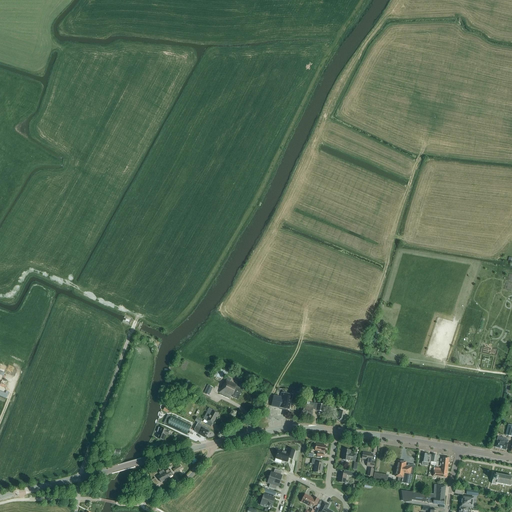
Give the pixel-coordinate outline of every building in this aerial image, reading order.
[(124,320),(130,323),(133,319),(126,315),(124,320)] [(219,371),(217,370),(214,375),(218,377),(221,379),(222,376),(225,377),(227,374),(219,371)] [(224,383),(220,390),(219,393),(230,398),(231,396),(238,400),(243,389),(244,387),(239,384),(238,387),(237,387),(238,385),(230,382),(231,379),(227,377),(225,383),(224,383)] [(282,391),(282,393),(281,398),(274,396),(272,406),(289,410),(292,395),(287,394),(287,392),(282,391)] [(317,410),(319,410),(319,411),(323,412),(324,405),(314,403),(309,402),(307,402),(307,405),(302,404),(301,413),(305,414),(307,415),(312,415),(313,410),(317,410)] [(210,408),(204,419),(208,422),(207,425),(211,427),(212,424),(213,424),(219,413),(213,410),(210,408)] [(167,425),(176,430),(187,435),(191,425),(180,420),(171,416),(171,417),(167,425)] [(208,431),(210,429),(204,426),(198,423),(196,426),(202,429),(199,434),(205,438),(208,431)] [(157,432),(160,433),(158,438),(163,440),(165,435),(167,436),(168,434),(169,431),(160,428),(159,427),(157,432)] [(507,444),(508,440),(498,437),(497,441),(495,447),(506,450),(507,444)] [(160,449),(159,443),(149,446),(150,451),(160,449)] [(323,452),(325,452),(326,446),(316,444),(315,450),(320,451),(320,453),(318,453),(317,456),(323,457),(323,454),(323,452)] [(289,458),(292,459),(295,451),(288,448),(287,453),(278,451),(276,458),(287,462),(289,458)] [(355,461),(356,455),(350,454),(351,451),(344,449),(342,459),(349,461),(349,460),(355,461)] [(362,462),(367,463),(367,466),(374,468),(375,460),(372,460),(373,454),(363,453),(362,459),(362,462)] [(432,455),(430,455),(427,454),(427,453),(425,453),(425,454),(423,454),(422,465),(428,466),(428,463),(431,463),(430,465),(436,466),(436,463),(437,456),(432,455)] [(440,466),(441,466),(448,467),(449,457),(442,457),(442,460),(441,459),(440,466)] [(321,473),(322,468),(323,464),(319,463),(320,460),(312,459),(311,464),(315,465),(315,468),(314,472),(321,473)] [(396,476),(399,477),(398,483),(402,483),(411,485),(413,476),(414,468),(415,466),(405,464),(405,463),(398,461),(397,468),(396,476)] [(165,470),(163,471),(168,478),(173,475),(170,469),(168,471),(167,470),(168,469),(166,466),(163,468),(165,470)] [(448,467),(441,466),(441,469),(439,469),(439,468),(434,468),(434,470),(433,470),(433,476),(447,478),(448,467)] [(270,478),(280,481),(282,475),(281,475),(282,472),(275,469),(274,473),(272,472),(270,478)] [(168,478),(163,471),(163,470),(159,473),(161,475),(158,477),(161,483),(168,478)] [(343,474),(340,473),(338,482),(345,483),(346,475),(353,476),(354,472),(344,471),(343,474)] [(492,484),(496,485),(496,483),(510,486),(511,484),(511,476),(511,477),(496,474),(495,476),(493,475),(492,480),(492,484)] [(270,478),(268,483),(270,484),(269,488),(276,490),(277,487),(278,487),(280,481),(270,478)] [(429,503),(433,504),(443,505),(444,499),(446,486),(435,485),(434,494),(429,494),(429,495),(404,492),(405,499),(428,502),(429,503)] [(262,500),(273,503),(275,497),(264,494),(262,500)] [(301,502),(310,506),(312,503),(316,505),(319,500),(314,497),(313,499),(305,495),(301,502)] [(462,496),(461,506),(472,508),(474,497),(462,496)] [(273,503),(262,500),(260,505),(271,509),(273,503)] [(329,505),(323,502),(321,506),(321,507),(320,509),(318,511),(332,511),(327,509),(329,505)]
